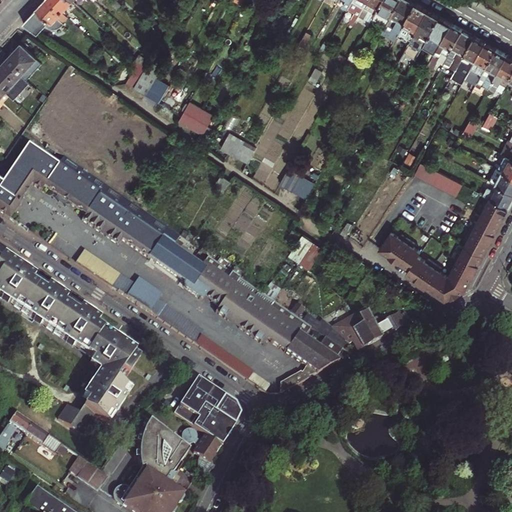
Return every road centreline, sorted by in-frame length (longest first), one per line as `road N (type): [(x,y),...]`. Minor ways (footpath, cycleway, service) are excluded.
road 1 (residential): [(265,411),(0,228)]
road 2 (residential): [(265,411),(481,288)]
road 3 (residential): [(201,511),(236,441),(265,411)]
